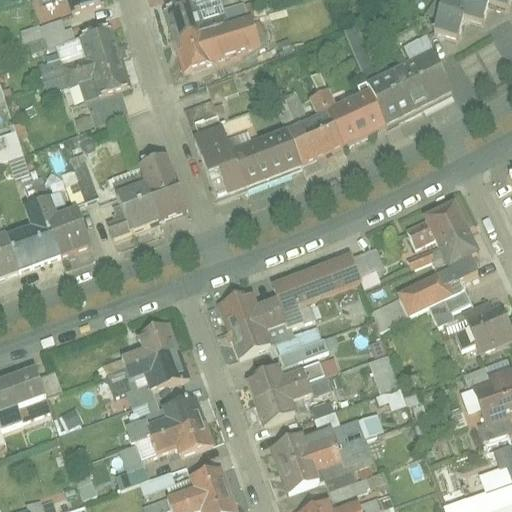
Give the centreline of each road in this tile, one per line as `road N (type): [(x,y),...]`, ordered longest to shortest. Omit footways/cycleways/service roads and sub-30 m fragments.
road 1 (residential): [(222,275),(472,168)]
road 2 (residential): [(455,129),(209,238)]
road 3 (residential): [(209,238),(131,0)]
road 4 (residential): [(268,511),(188,288)]
road 5 (residential): [(209,238),(0,315)]
road 6 (residential): [(0,357),(188,288)]
